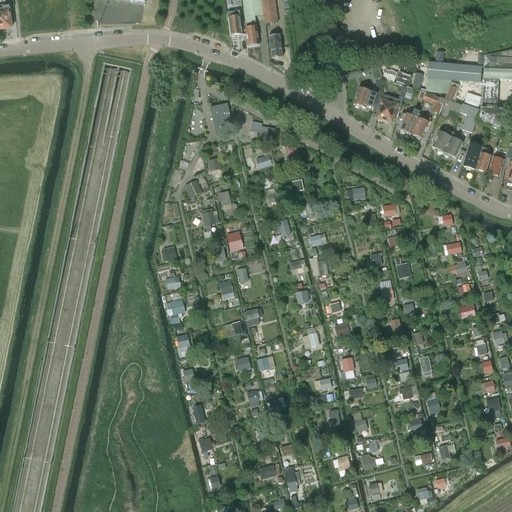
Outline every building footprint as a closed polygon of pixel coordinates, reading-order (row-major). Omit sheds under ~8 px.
[(258,45),(256,27),(255,17),(263,16),(260,0),(242,0),(245,24),(248,24),(249,28),(245,28),(247,48),(254,47),(254,45),(258,45)] [(261,0),(265,25),(276,23),(273,0),(261,0)] [(6,5),(0,6),(0,30),(11,29),(8,7),(6,7),(6,5)] [(242,35),(239,17),(239,12),(227,13),(228,18),(227,19),(230,36),(242,35)] [(279,36),(268,37),(271,59),(282,58),(279,36)] [(511,50),(483,57),(483,68),(511,68),(511,50)] [(103,62),(12,511),(13,511),(105,65),(106,65),(108,65),(111,66),(114,66),(115,67),(121,68),(124,69),(127,69),(129,70),(130,70),(39,511),(41,511),(133,68),(130,68),(128,67),(125,67),(122,66),(118,65),(114,64),(111,64),(108,63),(106,63),(103,62)] [(428,64),(426,92),(430,92),(446,94),(449,87),(449,86),(450,82),(480,84),(481,67),(428,64)] [(380,66),(372,68),(374,80),(382,78),(380,66)] [(511,80),(511,68),(483,68),(482,79),(498,80),(511,80)] [(385,70),(382,79),(393,83),(396,73),(385,70)] [(399,73),(396,83),(408,87),(411,76),(399,73)] [(383,93),(381,83),(380,78),(374,80),(377,92),(377,94),(374,103),(380,105),(383,95),(383,93)] [(497,109),(498,80),(482,79),(481,99),(479,110),(480,111),(497,109)] [(446,94),(444,100),(453,103),(458,90),(449,87),(446,94)] [(377,94),(358,88),(353,105),(354,105),(354,107),(358,109),(360,107),(365,109),(366,107),(372,109),(374,103),(377,94)] [(406,88),(403,98),(410,100),(412,90),(406,88)] [(444,101),(429,95),(426,94),(423,101),(434,105),(431,112),(438,115),(444,101)] [(383,95),(380,105),(376,119),(377,119),(377,121),(381,122),(383,121),(391,123),(396,108),(398,100),(383,95)] [(233,132),(227,104),(210,108),(216,135),(233,132)] [(472,134),(479,110),(462,106),(460,114),(466,116),(462,131),(472,134)] [(499,131),(505,110),(497,109),(480,111),(476,122),(499,131)] [(410,135),(417,119),(401,113),(398,120),(402,121),(398,130),(400,131),(400,133),(403,134),(405,133),(410,135)] [(417,119),(410,135),(415,137),(415,139),(419,141),(421,139),(422,140),(430,119),(418,114),(417,119)] [(279,130),(268,128),(266,142),(276,144),(279,130)] [(437,153),(442,155),(452,134),(444,130),(442,134),(438,132),(431,147),(436,150),(437,153)] [(452,134),(442,155),(448,158),(450,156),(455,159),(463,144),(459,142),(460,138),(452,134)] [(475,171),(475,170),(482,148),(469,144),(462,167),(475,171)] [(296,160),(301,152),(289,145),(284,154),(296,160)] [(488,150),(482,148),(475,170),(485,173),(490,157),(487,156),(488,150)] [(511,149),(508,149),(503,172),(507,173),(505,179),(507,180),(509,181),(511,182),(511,181),(511,149)] [(273,170),(269,156),(255,159),(259,174),(273,170)] [(492,158),(487,174),(488,174),(489,175),(492,176),(494,175),(499,177),(503,161),(492,158)] [(221,170),(219,159),(208,162),(210,173),(221,170)] [(304,191),(302,180),(292,183),(294,193),(304,191)] [(196,182),(185,187),(190,198),(201,193),(196,182)] [(366,199),(365,189),(353,190),(354,201),(366,199)] [(219,194),(222,207),(231,205),(228,192),(219,194)] [(267,196),(269,204),(279,201),(277,193),(267,196)] [(313,214),(310,202),(297,205),(301,217),(313,214)] [(396,216),(394,206),(383,208),(384,217),(396,216)] [(215,225),(212,213),(202,215),(205,227),(215,225)] [(376,224),(375,215),(364,217),(366,225),(376,224)] [(453,225),(451,216),(442,217),(443,226),(453,225)] [(279,224),(283,238),(291,236),(287,222),(279,224)] [(243,250),(239,233),(227,236),(231,253),(243,250)] [(321,245),(319,237),(319,236),(309,238),(311,247),(321,245)] [(400,247),(398,236),(387,239),(390,249),(400,247)] [(461,253),(459,243),(446,246),(448,256),(461,253)] [(226,262),(224,247),(215,249),(217,263),(226,262)] [(472,250),(474,258),(482,256),(480,248),(472,250)] [(173,261),(170,249),(162,250),(165,262),(173,261)] [(382,266),(381,259),(380,254),(370,256),(373,268),(382,266)] [(303,269),(301,261),(289,265),(291,272),(303,269)] [(328,276),(326,262),(317,263),(319,277),(328,276)] [(409,275),(406,264),(397,266),(400,277),(409,275)] [(455,266),(457,275),(468,273),(465,264),(455,266)] [(248,282),(245,269),(236,271),(240,284),(248,282)] [(478,273),(479,281),(487,279),(485,271),(478,273)] [(177,289),(175,278),(165,280),(167,290),(177,289)] [(229,282),(222,283),(225,294),(232,293),(229,282)] [(461,288),(464,298),(471,296),(469,286),(461,288)] [(394,301),(391,288),(381,290),(383,303),(394,301)] [(309,303),(306,291),(295,294),(298,306),(309,303)] [(181,314),(178,301),(170,303),(172,316),(181,314)] [(344,311),(341,303),(330,306),(333,314),(344,311)] [(414,312),(412,305),(403,307),(405,314),(414,312)] [(475,316),(473,306),(464,308),(466,318),(475,316)] [(259,319),(257,310),(246,313),(248,322),(259,319)] [(500,323),(498,314),(487,317),(489,325),(500,323)] [(402,334),(399,320),(391,322),(394,336),(402,334)] [(243,334),(240,323),(232,325),(235,336),(243,334)] [(337,337),(350,334),(347,323),(334,326),(337,337)] [(473,329),(475,338),(482,336),(480,327),(473,329)] [(423,345),(421,333),(412,335),(414,347),(423,345)] [(320,347),(316,334),(308,336),(311,349),(320,347)] [(503,344),(501,334),(492,336),(495,346),(503,344)] [(189,346),(187,337),(177,339),(179,348),(189,346)] [(487,355),(484,344),(475,347),(477,357),(487,355)] [(258,356),(267,354),(265,347),(256,349),(258,356)] [(236,360),(239,371),(249,369),(247,357),(236,360)] [(273,370),(270,358),(257,361),(260,373),(273,370)] [(432,372),(428,358),(420,360),(423,374),(432,372)] [(509,368),(506,358),(498,360),(500,370),(509,368)] [(355,372),(352,359),(342,361),(344,374),(355,372)] [(408,370),(406,360),(396,362),(398,372),(408,370)] [(491,373),(489,362),(481,364),(483,374),(491,373)] [(183,371),(185,381),(194,379),(191,369),(183,371)] [(511,385),(511,377),(502,379),(504,388),(511,385)] [(331,389),(329,379),(319,381),(321,391),(331,389)] [(494,393),(492,382),(483,384),(485,394),(494,393)] [(419,398),(417,387),(399,391),(400,395),(402,395),(403,401),(419,398)] [(363,399),(362,390),(349,392),(350,400),(363,399)] [(247,393),(249,402),(258,400),(256,391),(247,393)] [(281,409),(279,400),(268,403),(270,412),(281,409)] [(427,403),(429,411),(439,408),(437,400),(427,403)] [(500,407),(498,400),(488,402),(490,410),(500,407)] [(200,406),(192,408),(195,420),(203,418),(200,406)] [(340,425),(338,411),(328,413),(330,427),(340,425)] [(423,430),(420,420),(409,423),(411,433),(423,430)] [(367,431),(365,421),(353,423),(356,433),(367,431)] [(213,450),(210,440),(199,443),(202,454),(213,450)] [(506,448),(504,440),(495,442),(497,450),(506,448)] [(295,454),(293,446),(281,448),(283,457),(295,454)] [(450,459),(447,447),(439,449),(441,461),(450,459)] [(431,462),(429,454),(420,456),(422,464),(431,462)] [(372,469),(369,455),(361,457),(364,470),(372,469)] [(350,469),(347,457),(336,460),(340,472),(350,469)] [(275,474),(273,466),(262,469),(264,477),(275,474)] [(297,488),(293,474),(285,475),(289,490),(297,488)] [(220,489),(218,478),(209,480),(213,496),(217,495),(215,490),(220,489)] [(445,487),(443,479),(435,481),(437,489),(445,487)] [(379,495),(377,485),(369,487),(371,497),(379,495)] [(430,499),(428,491),(417,493),(419,501),(430,499)] [(286,511),(283,499),(278,500),(278,502),(270,503),(272,511),(281,510),(281,511),(286,511)] [(358,509),(356,500),(347,503),(349,511),(358,509)]
